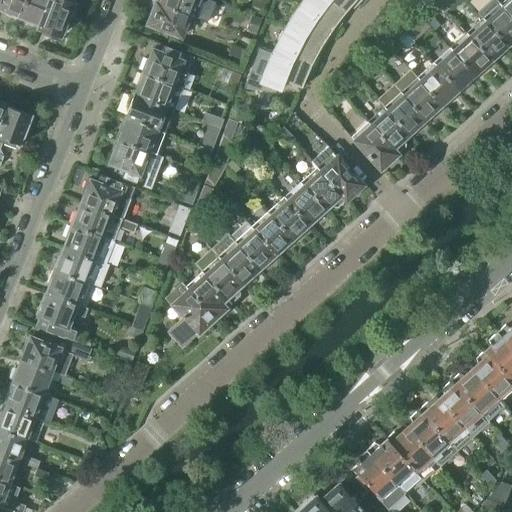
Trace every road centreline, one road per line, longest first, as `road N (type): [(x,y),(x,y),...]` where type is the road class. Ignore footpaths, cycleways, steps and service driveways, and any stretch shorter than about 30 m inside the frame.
road 1 (residential): [(69,511),(401,213)]
road 2 (residential): [(228,511),(511,256)]
road 3 (residential): [(401,213),(308,97),(375,0)]
road 4 (residential): [(0,295),(80,87)]
road 5 (residential): [(401,213),(511,110)]
